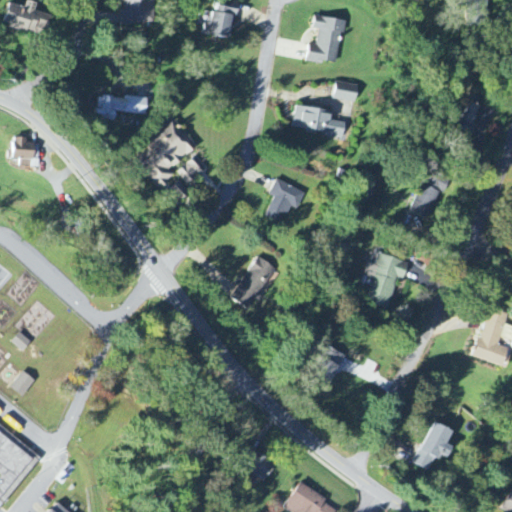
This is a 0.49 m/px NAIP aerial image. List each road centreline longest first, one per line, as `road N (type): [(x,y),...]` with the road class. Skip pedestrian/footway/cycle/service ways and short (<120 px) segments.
road 1 (tertiary): [(239,371),(108,194),(0,99)]
road 2 (residential): [(163,273),(247,156),(280,0)]
road 3 (residential): [(469,244),(353,473)]
road 4 (tertiary): [(411,511),(288,420),(239,371)]
road 5 (residential): [(239,371),(198,511)]
road 6 (residential): [(11,102),(75,53),(80,0)]
